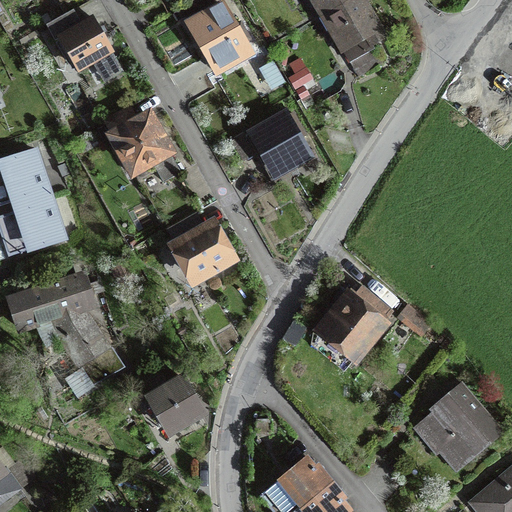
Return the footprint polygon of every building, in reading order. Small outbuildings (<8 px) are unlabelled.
[(305,0),(316,17),(344,0),(305,0)] [(387,35),(365,0),(344,0),(316,17),(343,62),(387,35)] [(243,36),(222,3),(182,29),(201,61),(243,36)] [(98,23),(61,44),(80,77),(116,56),(98,23)] [(184,165),(154,114),(109,140),(140,191),(184,165)] [(317,164),(287,114),(245,139),(275,190),(317,164)] [(0,165),(0,208),(50,191),(37,153),(0,165)] [(66,239),(50,191),(0,208),(0,225),(11,258),(66,239)] [(244,268),(215,224),(168,255),(197,298),(244,268)] [(85,277),(8,304),(19,343),(56,335),(80,377),(115,355),(93,316),(101,312),(85,277)] [(398,318),(352,282),(318,324),(363,361),(398,318)] [(159,372),(127,388),(132,397),(164,381),(159,372)] [(504,431),(459,380),(413,420),(457,471),(504,431)] [(209,423),(185,383),(146,406),(169,446),(209,423)] [(255,494),(270,511),(295,511),(330,482),(304,451),(255,494)] [(511,511),(511,460),(466,500),(476,511),(511,511)] [(0,463),(0,502),(19,489),(0,463)] [(343,511),(351,505),(330,482),(295,511),(343,511)]
